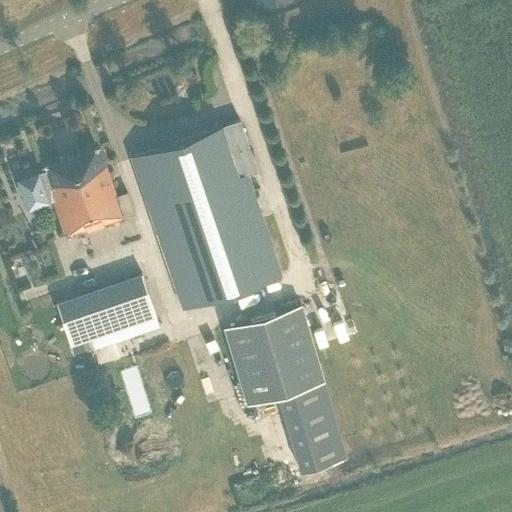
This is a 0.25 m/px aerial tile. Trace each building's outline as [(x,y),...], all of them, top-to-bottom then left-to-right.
[(76,91),(102,86),(97,63),(72,69),(76,91)] [(256,169),(239,118),(134,154),(185,304),(277,273),(244,173),(256,169)] [(64,231),(81,226),(81,228),(134,211),(127,190),(115,194),(99,145),(41,165),(49,187),(42,189),(42,188),(34,191),(38,202),(46,200),(46,199),(52,197),(64,231)] [(71,344),(90,338),(156,316),(141,272),(57,301),(71,344)] [(247,402),(278,393),(301,469),(346,455),(323,379),(300,302),(224,325),(247,402)] [(83,340),(71,344),(74,352),(85,348),(83,340)]
